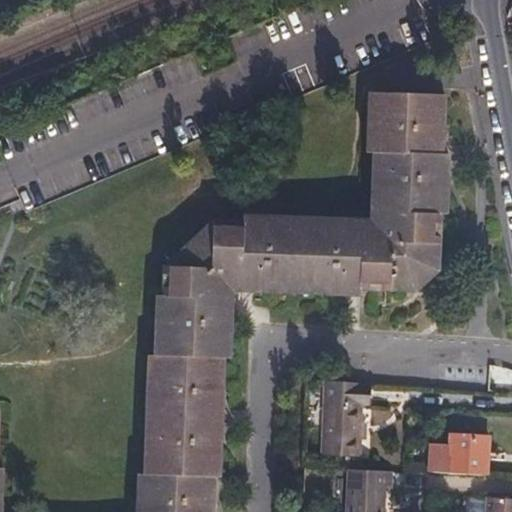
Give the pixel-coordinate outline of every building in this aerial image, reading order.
[(419,295),(430,285),(442,274),(445,220),(450,220),(453,159),(447,158),(449,101),(375,97),(372,157),(378,157),(374,224),(247,218),(247,223),(218,221),(167,265),(165,296),(159,296),(156,354),(148,354),(142,472),(137,472),(134,511),(0,511),(0,489),(1,466),(0,466),(0,511),(213,511),(216,477),(220,477),(227,359),(231,359),(235,293),(363,299),(363,293),(419,295)] [(323,457),(342,458),(360,459),(364,406),(369,406),(370,386),(328,383),(323,457)] [(449,438),(449,444),(448,450),(433,449),(432,461),(448,462),(447,476),(485,477),(487,441),(449,438)] [(392,473),(349,471),(346,511),(384,511),(385,489),(391,489),(392,473)] [(511,511),(511,500),(485,498),(484,511),(511,511)]
